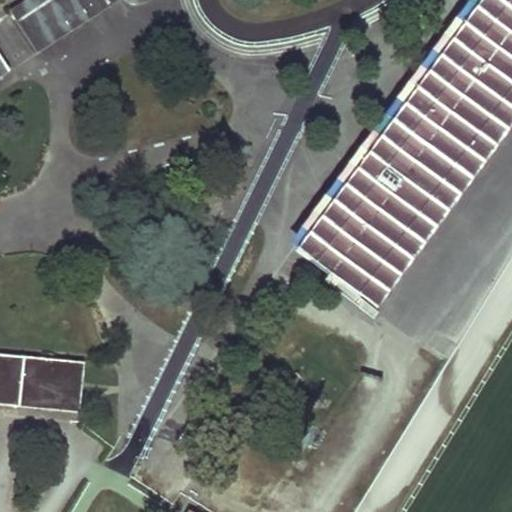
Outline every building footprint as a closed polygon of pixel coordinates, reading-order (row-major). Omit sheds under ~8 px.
[(21,0),(8,9),(35,51),(68,30),(67,28),(56,12),(75,0),(21,0)] [(75,0),(56,12),(67,28),(108,0),(75,0)] [(330,202),(294,250),(355,296),(368,279),(511,84),(511,0),(497,0),(439,79),(427,70),(341,185),(353,194),(342,210),(330,202)] [(511,84),(368,279),(383,291),(511,116),(511,84)] [(79,363),(0,355),(0,405),(74,412),(79,363)] [(112,461),(132,472),(141,456),(121,445),(112,461)] [(262,480),(245,468),(232,486),(269,511),(283,511),(305,482),(276,461),(262,480)]
